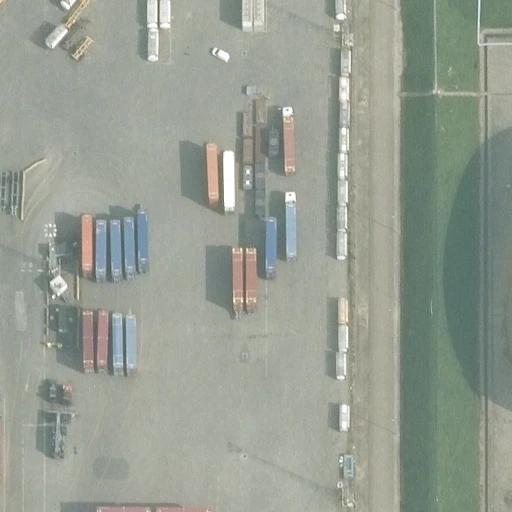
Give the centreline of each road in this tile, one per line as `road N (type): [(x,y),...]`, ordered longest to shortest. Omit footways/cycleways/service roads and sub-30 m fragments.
road 1 (unknown): [(306,111),(299,442),(289,469),(268,488),(183,511)]
road 2 (unknown): [(144,218),(131,196),(96,172),(59,180),(40,207),(30,245),(26,511)]
road 3 (unknown): [(72,511),(138,349),(151,271),(144,218)]
